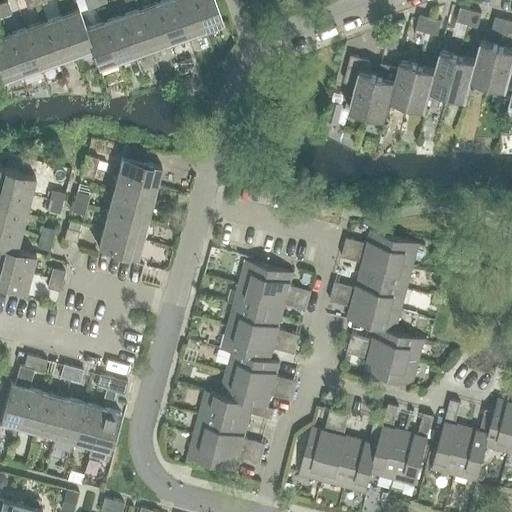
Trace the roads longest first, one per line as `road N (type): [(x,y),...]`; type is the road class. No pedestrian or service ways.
road 1 (residential): [(241,511),(172,492),(142,456),(142,424),(202,201)]
road 2 (residential): [(315,374),(327,329),(311,325),(334,237),(202,201)]
road 3 (residential): [(477,397),(443,388),(438,407),(315,374)]
road 4 (residential): [(202,201),(235,73),(250,48)]
road 5 (residential): [(315,374),(298,418),(285,425),(263,511)]
road 6 (residential): [(250,48),(374,0)]
